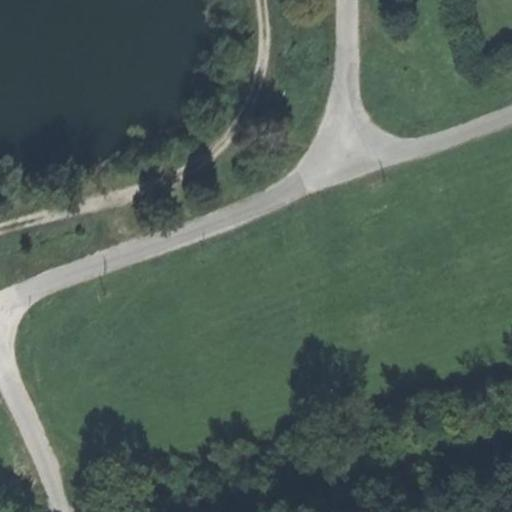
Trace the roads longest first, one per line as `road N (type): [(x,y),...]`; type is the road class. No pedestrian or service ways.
road 1 (track): [(0,227),(179,176),(225,142),(258,80),(260,0)]
road 2 (unclassified): [(344,0),(348,173)]
